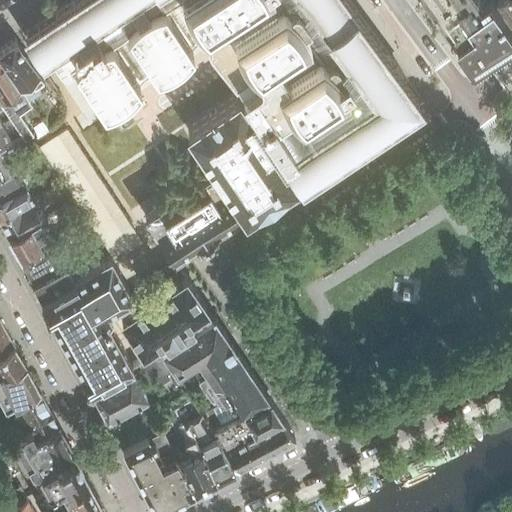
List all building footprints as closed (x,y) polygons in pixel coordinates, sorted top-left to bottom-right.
[(290,174),(295,170),(298,174),(330,154),(338,149),(338,151),(371,129),(380,123),(420,97),(348,0),(73,0),(56,12),(57,14),(37,27),(52,50),(46,54),(49,60),(49,61),(60,77),(61,78),(62,79),(64,80),(66,80),(67,80),(69,80),(70,79),(73,77),(91,104),(97,100),(102,108),(106,107),(109,106),(113,105),(116,103),(119,102),(122,100),(125,98),(128,95),(131,93),(133,90),(136,88),(142,80),(143,79),(149,75),(151,74),(161,71),(165,70),(169,68),(173,66),(176,64),(180,61),(183,58),(186,55),(189,52),(194,46),(195,44),(197,43),(200,41),(202,40),(204,39),(207,38),(254,109),(248,112),(236,95),(187,129),(211,164),(180,184),(184,190),(144,216),(173,258),(294,180),(290,174)] [(429,0),(446,23),(482,0),(429,0)] [(511,39),(511,21),(496,0),(482,0),(446,23),(475,63),(511,39)] [(511,0),(496,0),(511,21),(511,0)] [(19,88),(20,89),(40,76),(15,38),(0,47),(0,58),(12,78),(16,75),(23,85),(19,88)] [(6,99),(20,89),(19,88),(23,85),(16,75),(12,78),(0,58),(0,103),(11,122),(25,141),(32,137),(18,117),(6,99)] [(0,103),(0,127),(1,128),(11,122),(0,103)] [(0,127),(0,149),(1,152),(25,141),(11,122),(1,128),(0,127)] [(38,147),(108,253),(113,260),(123,253),(132,247),(142,241),(67,128),(57,135),(38,147)] [(6,164),(1,152),(0,149),(0,172),(13,165),(11,162),(6,164)] [(13,165),(0,172),(0,194),(17,185),(21,182),(13,165)] [(19,188),(17,185),(0,194),(0,214),(19,205),(27,201),(19,187),(19,188)] [(0,223),(8,237),(38,221),(47,217),(36,203),(22,211),(19,205),(0,214),(0,223)] [(8,237),(20,261),(42,249),(53,244),(47,234),(38,221),(8,237)] [(60,240),(53,244),(42,249),(20,261),(30,278),(70,258),(60,240)] [(75,265),(69,269),(67,271),(70,276),(38,293),(57,326),(88,385),(89,385),(130,365),(136,362),(113,318),(111,315),(107,309),(131,293),(108,253),(77,269),(75,265)] [(30,278),(38,293),(70,276),(67,271),(69,269),(75,265),(70,258),(30,278)] [(184,273),(182,274),(113,318),(136,362),(161,348),(212,314),(184,273)] [(232,396),(238,406),(265,392),(212,314),(161,348),(173,367),(176,371),(197,358),(209,376),(197,382),(214,405),(224,400),(232,396)] [(0,321),(0,373),(24,365),(0,321)] [(130,365),(89,385),(106,418),(146,397),(141,386),(149,381),(173,367),(161,348),(136,362),(130,365)] [(0,373),(0,401),(4,409),(15,404),(38,391),(24,365),(0,373)] [(194,487),(216,475),(200,437),(213,430),(201,411),(208,407),(197,386),(170,401),(178,415),(174,417),(184,437),(171,444),(176,453),(194,487)] [(38,391),(15,404),(24,420),(47,406),(38,391)] [(268,397),(265,392),(238,406),(232,396),(224,400),(232,415),(221,421),(212,405),(208,407),(201,411),(213,430),(221,442),(279,412),(269,397),(268,397)] [(47,406),(24,420),(28,428),(31,427),(35,435),(56,423),(51,414),(47,406)] [(279,412),(221,442),(236,465),(294,435),(279,412)] [(511,416),(477,433),(483,446),(511,433),(511,416)] [(28,428),(7,440),(16,454),(38,441),(51,463),(72,452),(65,440),(56,423),(35,435),(31,427),(28,428)] [(120,444),(143,486),(167,472),(160,458),(176,453),(171,444),(161,424),(147,431),(120,444)] [(236,465),(221,442),(213,430),(200,437),(216,475),(236,465)] [(470,438),(394,473),(401,488),(477,453),(470,438)] [(0,463),(15,465),(2,440),(0,440),(0,463)] [(38,441),(16,454),(33,483),(40,482),(45,491),(34,498),(35,500),(42,511),(104,511),(100,504),(97,497),(82,470),(72,452),(51,463),(38,441)] [(176,453),(160,458),(167,472),(143,486),(154,507),(185,491),(194,487),(176,453)] [(0,511),(34,511),(20,484),(12,488),(9,482),(6,483),(9,490),(2,494),(9,507),(0,511)] [(0,511),(9,507),(2,494),(9,490),(6,483),(0,486),(0,511)] [(374,483),(309,511),(354,511),(381,500),(374,483)] [(511,511),(511,492),(474,511),(511,511)]
